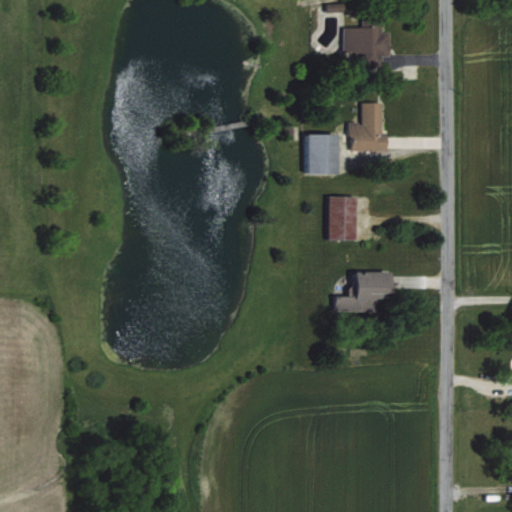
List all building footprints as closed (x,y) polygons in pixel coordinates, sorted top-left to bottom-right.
[(322,1),(322,9),(341,9),(341,0),(322,1)] [(388,53),(387,30),(380,30),(380,23),(342,25),(344,61),(379,60),(379,53),(388,53)] [(385,148),(385,131),(381,131),(380,99),(359,100),(360,119),(347,119),(347,148),(385,148)] [(337,171),(337,131),(305,131),(305,153),(303,153),(303,171),(337,171)] [(354,237),(355,194),(327,193),(326,237),(354,237)] [(332,306),(368,312),(370,296),(384,298),(386,285),(380,284),(382,272),(353,267),(348,298),(333,295),(332,306)]
